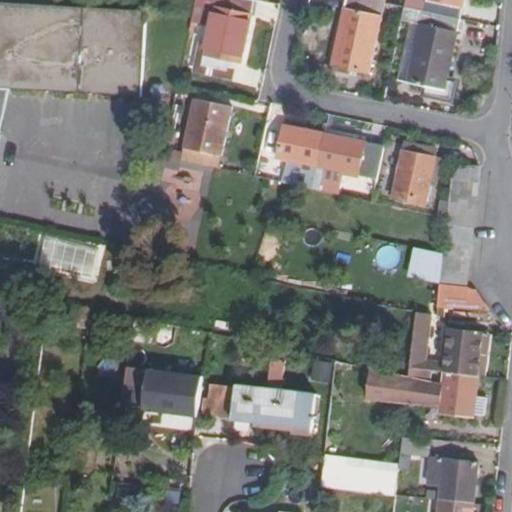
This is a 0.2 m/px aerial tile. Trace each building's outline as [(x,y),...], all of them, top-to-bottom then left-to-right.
[(0,0),(0,132),(10,87),(142,94),(147,7),(33,0),(0,0)] [(217,0),(197,0),(196,7),(194,17),(213,21),(217,0)] [(217,0),(213,21),(208,40),(206,50),(229,56),(236,57),(242,59),(255,0),(217,0)] [(347,0),(334,63),(371,71),(386,0),(347,0)] [(466,0),(428,0),(424,22),(411,80),(447,88),(462,18),(466,0)] [(204,59),(206,50),(208,40),(201,38),(194,66),(232,76),(236,57),(229,56),(227,65),(204,59)] [(229,56),(206,50),(204,59),(227,65),(229,56)] [(196,95),(182,155),(219,163),(233,103),(196,95)] [(324,187),(341,191),(344,181),(336,179),(338,168),(379,177),(386,143),(336,133),(295,124),(287,157),(299,159),(294,181),(324,187)] [(396,188),(428,195),(436,155),(404,148),(396,188)] [(450,209),(450,216),(448,224),(447,239),(445,253),(445,260),(444,269),(442,284),(440,307),(447,308),(468,310),(470,287),(471,273),(472,257),(474,242),(475,228),(477,212),(478,198),(480,183),(481,166),(480,166),(455,164),(453,179),(452,194),(450,209)] [(94,277),(101,250),(48,237),(41,263),(94,277)] [(478,289),(470,287),(468,310),(495,313),(478,289)] [(440,307),(439,315),(446,316),(447,308),(440,307)] [(427,369),(428,361),(433,315),(417,311),(410,378),(410,379),(430,380),(431,369),(427,369)] [(480,418),(484,375),(489,331),(456,328),(451,363),(451,371),(446,413),(480,418)] [(489,331),(484,375),(492,376),(497,332),(489,331)] [(451,363),(428,361),(427,369),(431,369),(451,371),(451,363)] [(204,416),(206,373),(127,369),(125,413),(204,416)] [(410,378),(389,372),(385,386),(407,393),(410,379),(410,378)] [(235,419),(236,386),(211,385),(210,418),(235,419)] [(268,423),(271,388),(241,385),(237,419),(268,423)] [(271,388),(268,423),(298,426),(298,433),(313,434),(318,394),(271,388)] [(424,435),(405,433),(403,447),(423,448),(424,435)] [(324,481),(398,493),(402,462),(327,451),(324,477),(324,481)] [(447,455),(441,511),(474,511),(481,459),(447,455)]
